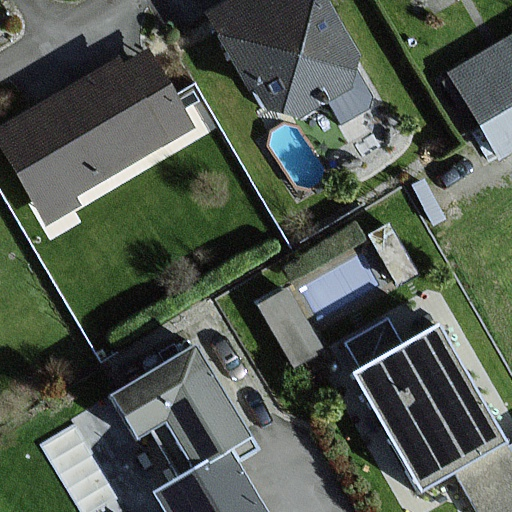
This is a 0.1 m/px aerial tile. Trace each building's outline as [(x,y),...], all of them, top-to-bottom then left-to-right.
[(265,94),(271,105),(298,113),(320,101),(350,84),(356,51),(352,45),(327,0),(300,0),(294,4),(292,0),(234,0),(213,12),(253,85),(258,82),(265,94)] [(511,38),(455,72),(503,152),(511,146),(511,38)] [(120,63),(1,132),(45,208),(189,124),(149,56),(124,70),(120,63)] [(414,272),(389,227),(374,236),(399,281),(414,272)] [(321,347),(288,291),(262,306),(296,362),(321,347)] [(392,307),(335,342),(349,364),(406,329),(392,307)] [(511,459),(438,327),(358,371),(424,488),(458,469),(481,511),(503,511),(511,507),(511,459)] [(166,419),(195,468),(228,448),(248,437),(197,348),(115,395),(138,435),(166,419)] [(171,511),(264,511),(228,448),(195,468),(158,489),(171,511)]
